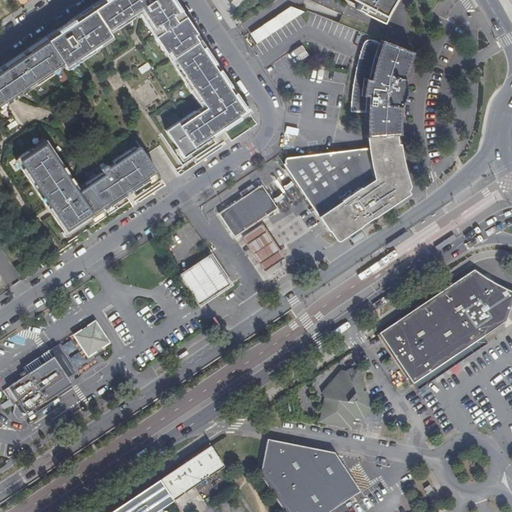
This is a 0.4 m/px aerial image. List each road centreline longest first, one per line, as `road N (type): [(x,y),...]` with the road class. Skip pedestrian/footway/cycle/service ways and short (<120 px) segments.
road 1 (primary): [(503,148),(0,492)]
road 2 (primary): [(181,430),(481,230)]
road 3 (residential): [(0,316),(258,144),(271,117)]
road 4 (unclassified): [(181,430),(259,428),(442,463)]
road 5 (primary): [(59,511),(181,430)]
road 6 (residential): [(196,0),(271,117)]
